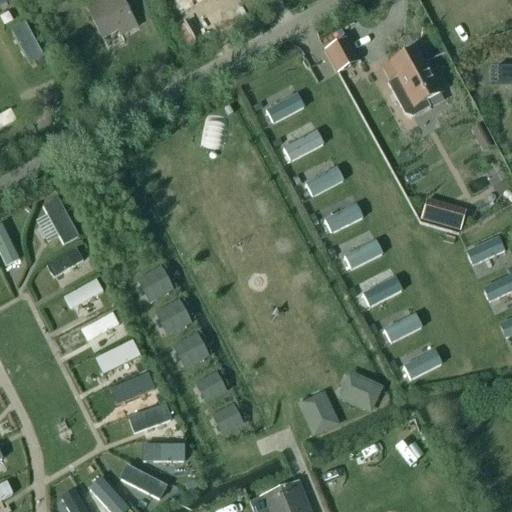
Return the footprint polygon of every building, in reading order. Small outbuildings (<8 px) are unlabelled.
[(120,0),(106,0),(86,11),(101,40),(117,32),(120,38),(136,30),(120,0)] [(27,66),(39,59),(23,30),(10,36),(27,66)] [(324,52),(337,76),(358,64),(345,40),(324,52)] [(317,51),(287,67),(293,79),(323,63),(317,51)] [(398,80),(395,81),(386,86),(404,116),(412,119),(430,109),(427,102),(441,94),(432,77),(440,73),(433,60),(423,66),(415,52),(390,65),(398,80)] [(496,86),(511,85),(511,68),(496,69),(496,86)] [(273,128),(304,111),(297,97),(265,114),(273,128)] [(0,131),(16,123),(10,112),(0,117),(0,131)] [(481,126),(470,132),(482,153),(492,148),(481,126)] [(290,166),(322,150),(314,135),(282,152),(290,166)] [(431,195),(445,189),(430,158),(416,164),(431,195)] [(312,202),(344,185),(336,171),(304,188),(312,202)] [(399,212),(412,207),(398,175),(386,180),(399,212)] [(369,191),(354,197),(369,231),(383,225),(369,191)] [(79,241),(58,202),(42,210),(64,250),(79,241)] [(426,203),(420,222),(459,233),(464,214),(426,203)] [(331,238),(363,221),(356,207),(324,224),(331,238)] [(19,264),(1,227),(0,228),(0,260),(5,271),(19,264)] [(470,270),(504,255),(497,241),(464,256),(470,270)] [(351,274),(383,257),(375,243),(343,260),(351,274)] [(83,265),(76,253),(46,270),(53,282),(83,265)] [(486,306),(511,294),(511,277),(480,292),(486,306)] [(369,311),(401,295),(393,281),(361,297),(369,311)] [(102,295),(95,283),(63,301),(70,313),(102,295)] [(163,325),(166,324),(169,331),(189,323),(182,306),(159,315),(163,325)] [(118,328),(111,316),(79,333),(86,346),(118,328)] [(390,348),(422,331),(415,317),(383,334),(390,348)] [(503,343),(511,338),(511,321),(497,329),(503,343)] [(132,345),(95,364),(103,380),(140,362),(132,345)] [(410,385),(442,368),(435,354),(403,370),(410,385)] [(134,368),(139,377),(146,373),(141,365),(134,368)] [(336,401),(370,417),(383,390),(349,374),(336,401)] [(149,394),(144,381),(113,393),(118,407),(149,394)] [(162,395),(159,397),(155,399),(158,408),(164,405),(166,404),(162,395)] [(324,395),(296,406),(310,440),(338,428),(324,395)] [(171,425),(165,409),(127,422),(133,438),(171,425)] [(185,468),(185,449),(142,449),(142,468),(185,468)] [(160,506),(168,491),(127,470),(119,485),(160,506)] [(104,511),(127,511),(100,482),(88,493),(104,511)] [(193,484),(185,488),(189,495),(197,490),(193,484)] [(0,503),(11,498),(5,485),(0,487),(0,503)] [(307,511),(297,485),(248,505),(251,511),(307,511)] [(85,511),(75,494),(60,502),(65,511),(85,511)]
